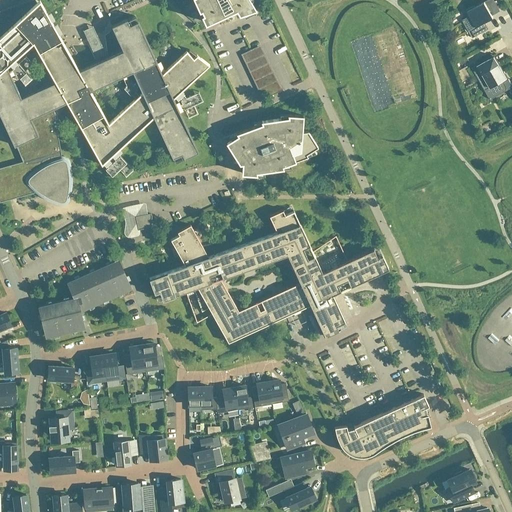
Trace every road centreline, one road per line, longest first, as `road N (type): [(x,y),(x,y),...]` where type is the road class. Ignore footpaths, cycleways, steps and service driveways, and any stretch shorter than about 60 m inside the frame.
road 1 (residential): [(412,292),(279,0)]
road 2 (residential): [(274,365),(184,376),(180,469)]
road 3 (residential): [(33,486),(180,469)]
road 4 (residential): [(35,357),(32,477)]
